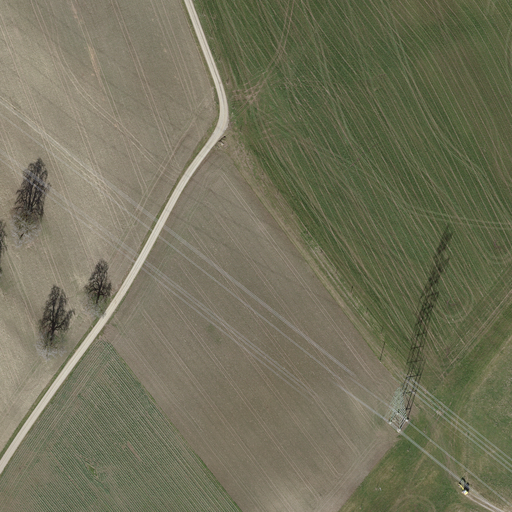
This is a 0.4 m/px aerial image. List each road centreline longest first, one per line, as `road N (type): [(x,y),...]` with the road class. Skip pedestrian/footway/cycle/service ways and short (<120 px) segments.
road 1 (track): [(187,0),(222,95),(218,132),(108,315),(0,468)]
road 2 (track): [(390,511),(445,414),(511,330)]
